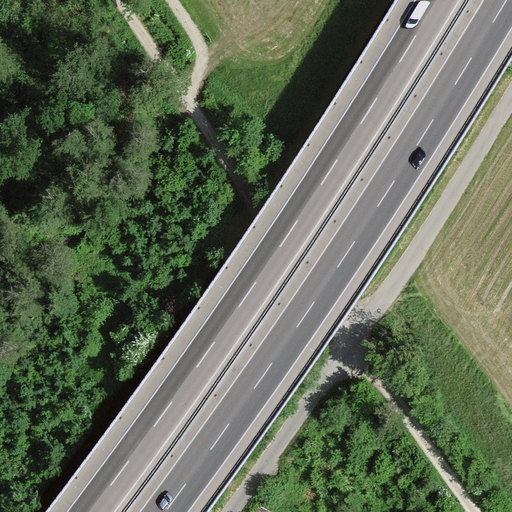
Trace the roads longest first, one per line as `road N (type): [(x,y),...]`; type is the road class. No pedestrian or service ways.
road 1 (track): [(117,0),(472,511)]
road 2 (motorway): [(437,0),(293,226),(90,511)]
road 3 (motorway): [(164,511),(339,263),(506,0)]
road 4 (unclassified): [(511,95),(352,342)]
road 5 (unclassified): [(231,511),(352,342)]
